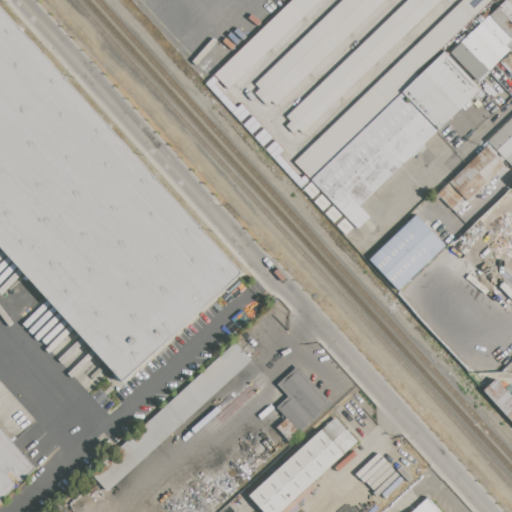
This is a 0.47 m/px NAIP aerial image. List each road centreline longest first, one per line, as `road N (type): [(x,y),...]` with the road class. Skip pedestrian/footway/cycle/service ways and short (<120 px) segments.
road 1 (residential): [(184,189),(482,511)]
road 2 (residential): [(88,69),(184,189)]
